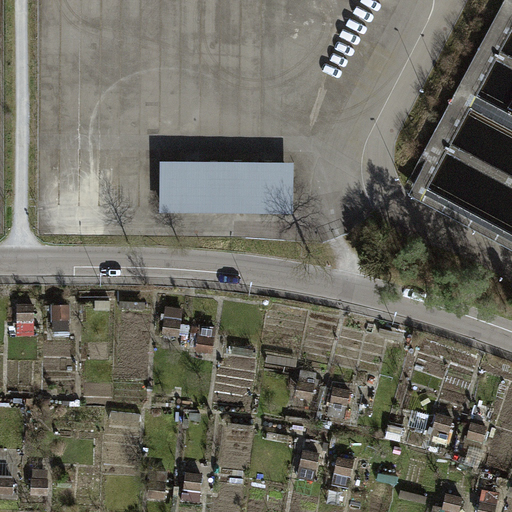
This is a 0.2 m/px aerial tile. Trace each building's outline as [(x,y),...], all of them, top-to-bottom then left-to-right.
[(295,164),(161,162),(160,214),(294,215),(295,164)] [(256,229),(256,244),(286,244),(286,229),(256,229)] [(111,308),(111,299),(93,299),(93,309),(111,308)] [(145,308),(146,301),(121,300),(120,307),(145,308)] [(36,332),(35,302),(18,302),(18,333),(36,332)] [(85,320),(85,302),(51,303),(52,331),(72,330),(72,321),(85,320)] [(162,331),(180,334),(184,307),(165,305),(162,331)] [(195,348),(212,351),(217,325),(200,322),(195,348)] [(254,356),(255,347),(232,344),(231,354),(254,356)] [(298,366),(299,357),(269,353),(268,362),(298,366)] [(297,395),(313,398),(318,372),(301,369),(297,395)] [(330,415),(345,418),(351,388),(335,385),(330,415)] [(140,419),(141,411),(113,411),(113,419),(140,419)] [(430,438),(447,443),(454,416),(437,412),(430,438)] [(253,431),(254,424),(229,421),(228,427),(253,431)] [(482,450),(488,425),(471,421),(465,447),(482,450)] [(298,475),(315,479),(321,451),(303,448),(298,475)] [(333,484),(350,487),(354,458),(337,456),(333,484)] [(31,493),(49,494),(50,467),(32,467),(31,493)] [(148,496),(165,498),(168,471),(152,469),(148,496)] [(184,497),(201,500),(205,472),(187,470),(184,497)] [(0,492),(13,493),(14,477),(0,475),(0,492)] [(478,511),(496,511),(501,491),(484,487),(478,511)] [(425,505),(428,496),(402,489),(399,498),(425,505)] [(443,506),(460,511),(464,497),(447,492),(443,506)]
